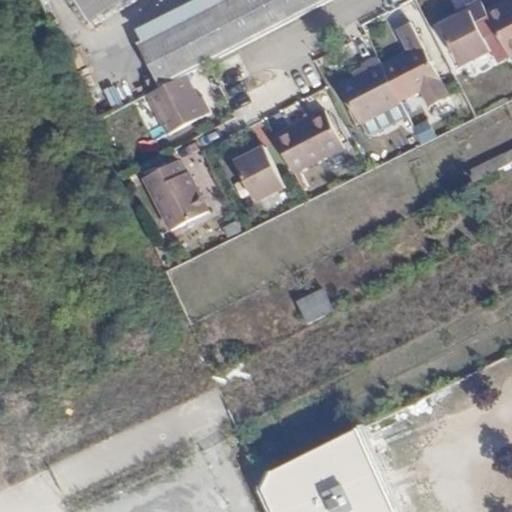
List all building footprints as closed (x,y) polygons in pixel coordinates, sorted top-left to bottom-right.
[(81,0),(96,22),(130,0),(81,0)] [(225,0),(133,49),(157,95),(190,78),(340,0),(225,0)] [(450,0),(454,8),(469,3),(467,0),(450,0)] [(460,25),(445,32),(468,80),(491,69),(488,64),(507,54),(489,19),(483,6),(457,19),(460,25)] [(511,7),(489,19),(507,54),(511,64),(511,7)] [(452,100),(418,26),(400,34),(410,56),(385,69),(403,105),(425,94),(432,109),(452,100)] [(385,69),(381,62),(357,76),(360,82),(344,91),(363,126),(403,105),(385,69)] [(157,95),(142,104),(162,142),(217,114),(209,99),(202,102),(190,78),(157,95)] [(328,113),(280,137),(299,175),(347,152),(328,113)] [(272,147),(243,161),(262,202),(292,188),(272,147)] [(182,165),(152,180),(179,232),(215,213),(195,173),(188,175),(182,165)] [(306,325),(335,312),(324,289),(296,302),(306,325)] [(270,511),(396,511),(359,429),(267,471),(261,491),(270,511)]
